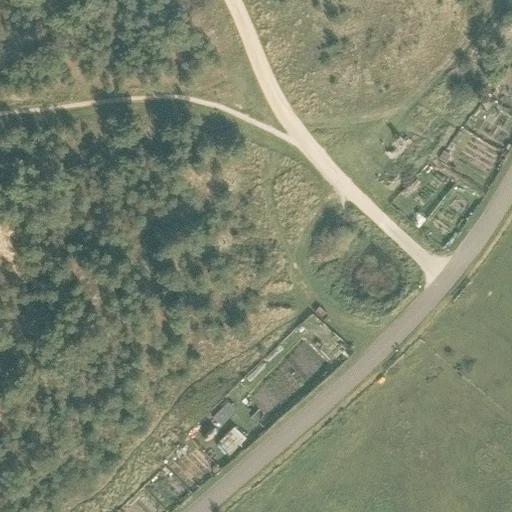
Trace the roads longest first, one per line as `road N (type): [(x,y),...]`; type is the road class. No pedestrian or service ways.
road 1 (unclassified): [(232,0),(295,137),(442,278)]
road 2 (unclassified): [(197,511),(358,369),(442,278)]
